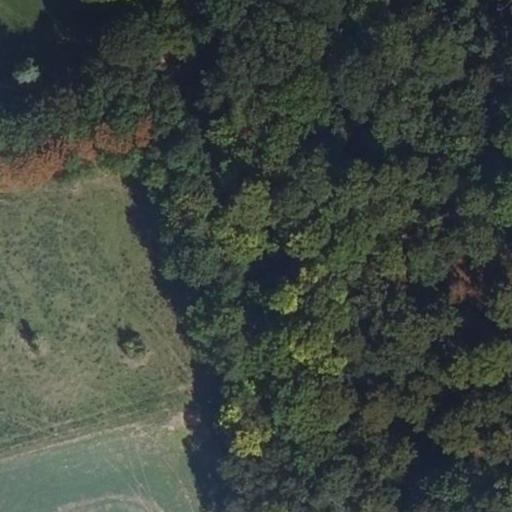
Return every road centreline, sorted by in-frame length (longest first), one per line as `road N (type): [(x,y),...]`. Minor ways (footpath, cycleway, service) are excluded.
road 1 (track): [(349,511),(304,462),(231,276),(153,0)]
road 2 (track): [(231,276),(246,0)]
